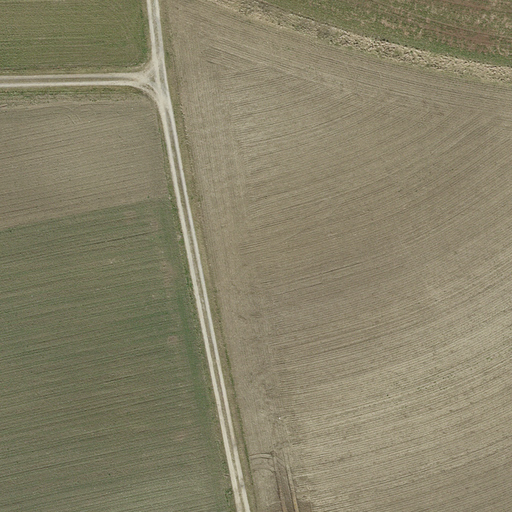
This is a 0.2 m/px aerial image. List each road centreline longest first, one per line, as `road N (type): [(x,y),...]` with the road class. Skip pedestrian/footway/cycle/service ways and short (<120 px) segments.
road 1 (track): [(245,511),(158,80),(153,0)]
road 2 (track): [(158,80),(0,84)]
